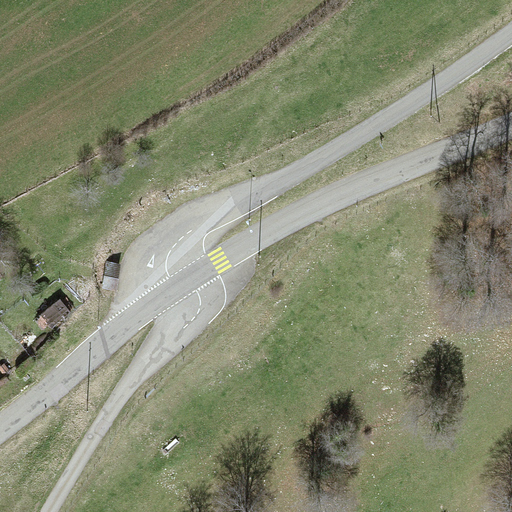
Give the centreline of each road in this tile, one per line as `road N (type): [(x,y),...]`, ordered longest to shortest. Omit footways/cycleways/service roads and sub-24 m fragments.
road 1 (unclassified): [(511,34),(343,146),(212,212),(175,246),(180,283)]
road 2 (secondary): [(180,283),(327,199),(511,125)]
road 3 (residential): [(180,283),(189,307),(182,327),(117,404),(48,511)]
road 4 (secondary): [(180,283),(0,427)]
